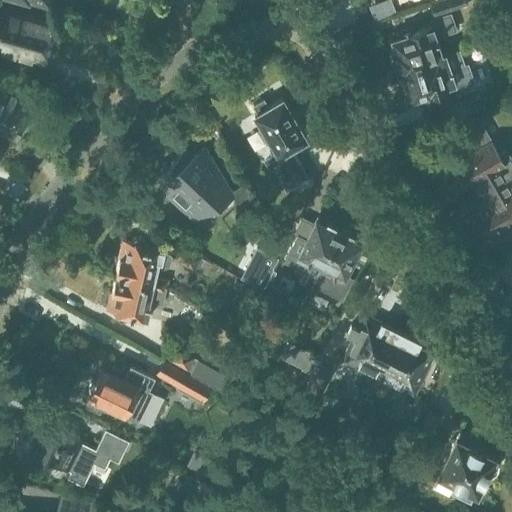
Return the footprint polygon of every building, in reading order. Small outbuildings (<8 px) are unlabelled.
[(465,0),(434,0),(430,2),(434,15),(467,4),(465,0)] [(0,50),(11,53),(11,50),(45,60),(46,55),(48,56),(53,39),(57,40),(61,26),(0,8),(0,50)] [(395,32),(397,36),(388,39),(399,71),(403,70),(402,68),(460,49),(456,47),(447,50),(445,46),(440,48),(437,38),(440,37),(440,35),(456,30),(451,14),(432,21),(433,23),(419,28),(418,24),(395,32)] [(402,68),(403,70),(412,97),(416,95),(417,100),(440,92),(439,90),(458,84),(454,72),(463,69),(465,65),(460,49),(402,68)] [(0,124),(16,133),(17,131),(22,130),(26,123),(23,119),(24,117),(18,114),(27,96),(5,85),(8,79),(0,75),(0,124)] [(449,106),(453,119),(487,109),(483,96),(449,106)] [(257,112),(254,113),(262,126),(257,129),(266,143),(270,141),(282,161),(272,167),(286,189),(308,176),(291,146),(306,138),(282,97),(268,105),(264,98),(252,104),(257,112)] [(453,162),(466,185),(471,182),(478,194),(511,174),(511,157),(506,148),(499,152),(493,141),(493,140),(484,124),(455,141),(464,156),(453,162)] [(169,194),(193,215),(230,191),(205,148),(190,155),(184,150),(160,176),(173,187),(169,194)] [(485,205),(480,208),(497,238),(511,228),(511,174),(478,194),(485,205)] [(298,234),(285,260),(316,275),(320,267),(340,226),(327,220),(326,222),(316,217),(315,219),(304,213),(294,232),(298,234)] [(316,275),(312,282),(343,297),(354,275),(346,271),(362,239),(352,235),(353,233),(340,226),(320,267),(316,275)] [(115,273),(154,282),(167,285),(169,278),(156,275),(158,267),(162,268),(170,265),(172,255),(165,248),(161,247),(161,245),(146,241),(146,240),(140,234),(133,236),(132,240),(122,238),(117,256),(119,256),(115,273)] [(273,267),(278,257),(256,245),(240,276),(263,288),(274,267),(273,267)] [(177,260),(198,272),(199,269),(207,274),(214,263),(185,247),(177,260)] [(149,305),(150,300),(163,303),(167,285),(154,282),(115,273),(111,290),(109,290),(105,307),(116,310),(115,314),(120,319),(128,317),(128,315),(144,319),(144,316),(148,317),(151,306),(149,305)] [(366,313),(344,358),(380,376),(402,330),(366,313)] [(415,393),(437,348),(402,330),(380,376),(415,393)] [(199,358),(178,347),(171,360),(210,382),(215,374),(196,363),(199,358)] [(155,373),(178,386),(179,384),(200,396),(208,383),(164,358),(155,373)] [(321,363),(303,398),(316,405),(334,370),(321,363)] [(90,396),(86,404),(100,411),(104,403),(126,414),(126,413),(138,419),(153,389),(149,386),(154,375),(132,364),(129,371),(125,379),(102,367),(95,381),(91,382),(89,387),(90,391),(88,395),(90,396)] [(440,414),(429,409),(419,430),(430,435),(440,414)] [(26,421),(13,449),(50,467),(53,462),(69,470),(73,471),(87,443),(55,427),(51,434),(26,421)] [(69,470),(66,475),(83,484),(94,462),(105,467),(109,457),(117,461),(128,437),(106,427),(96,448),(87,443),(73,471),(69,470)] [(436,477),(454,485),(451,490),(471,500),(476,490),(485,471),(491,473),(495,471),(498,465),(498,459),(494,457),(495,455),(480,448),(483,442),(459,430),(436,477)] [(4,511),(93,511),(96,501),(61,493),(55,511),(32,511),(5,510),(4,511)]
